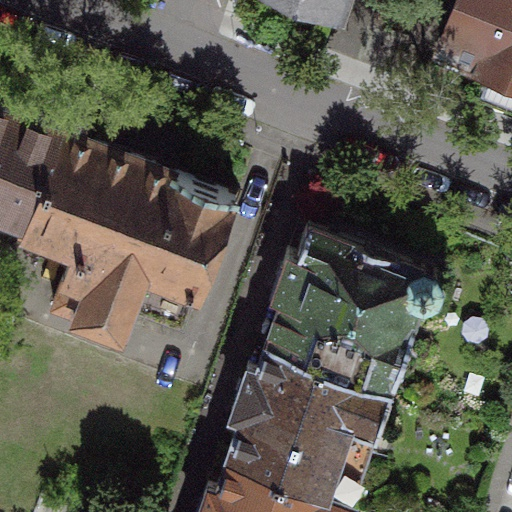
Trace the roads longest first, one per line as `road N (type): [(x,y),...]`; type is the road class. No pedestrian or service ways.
road 1 (residential): [(182,67),(511,197)]
road 2 (residential): [(12,0),(182,67)]
